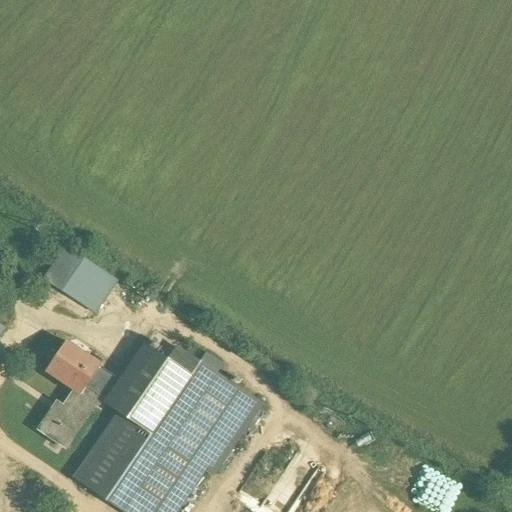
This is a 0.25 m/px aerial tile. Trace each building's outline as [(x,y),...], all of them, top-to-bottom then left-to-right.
[(118,280),(67,248),(45,280),(96,313),(118,280)] [(86,387),(100,366),(101,364),(68,342),(48,372),(76,391),(81,394),(86,387)] [(192,375),(146,344),(106,401),(105,403),(119,413),(74,478),(124,511),(177,511),(209,466),(255,399),(200,363),(192,375)] [(100,366),(86,387),(96,394),(106,401),(121,380),(100,366)] [(76,391),(65,408),(61,405),(55,414),(52,412),(40,430),(67,448),(94,408),(89,404),(96,394),(86,387),(81,394),(76,391)] [(255,399),(209,466),(217,471),(263,405),(255,399)] [(288,511),(319,466),(277,439),(240,494),(267,511),(288,511)]
